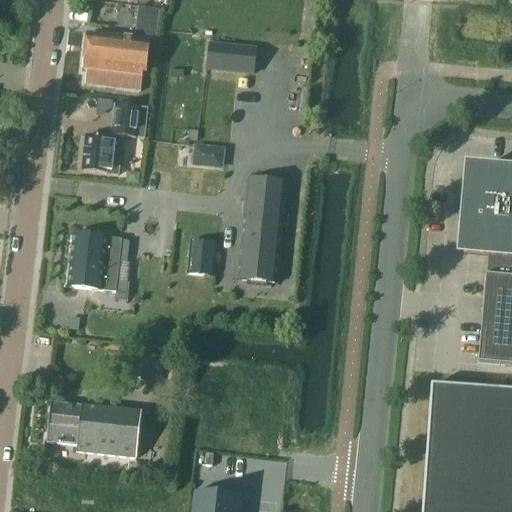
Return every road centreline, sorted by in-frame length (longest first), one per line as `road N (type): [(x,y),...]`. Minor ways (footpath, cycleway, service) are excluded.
road 1 (unclassified): [(363,511),(408,97),(511,106)]
road 2 (unclassified): [(0,427),(50,0)]
